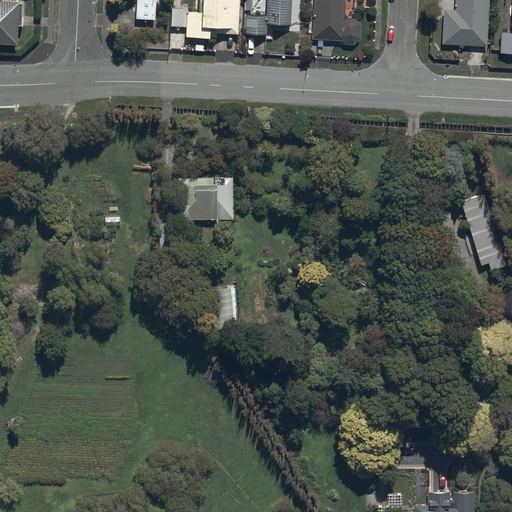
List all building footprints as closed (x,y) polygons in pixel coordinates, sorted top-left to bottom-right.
[(0,0),(0,46),(19,48),(20,28),(23,28),(24,5),(4,3),(4,0),(0,0)] [(154,0),(135,0),(135,17),(153,18),(154,0)] [(189,5),(170,4),(169,23),(186,24),(186,35),(208,36),(208,31),(238,32),(239,0),(200,0),(200,8),(189,7),(189,5)] [(266,0),(267,10),(246,9),(245,32),(266,33),(266,22),(289,23),(289,0),(266,0)] [(312,0),(311,36),(338,37),(338,40),(354,41),(359,35),(360,21),(355,16),(345,15),(345,0),(312,0)] [(486,43),(487,0),(454,0),(454,7),(442,7),(441,42),(453,42),(486,43)] [(500,50),(511,50),(511,29),(501,29),(500,50)] [(231,174),(177,174),(177,216),(231,215),(231,174)] [(487,192),(462,200),(483,269),(509,261),(487,192)] [(53,242),(35,242),(35,286),(52,286),(53,242)] [(473,511),(474,488),(453,487),(453,505),(449,505),(449,490),(426,489),(425,503),(416,503),(416,508),(400,507),(399,511),(473,511)]
